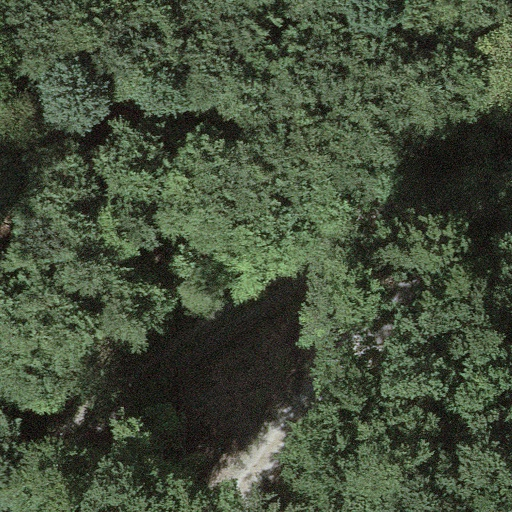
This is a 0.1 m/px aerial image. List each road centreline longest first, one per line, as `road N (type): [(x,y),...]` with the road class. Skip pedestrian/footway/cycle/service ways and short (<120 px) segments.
road 1 (track): [(0,493),(267,280),(481,166),(511,165)]
road 2 (track): [(511,236),(425,271),(228,511)]
